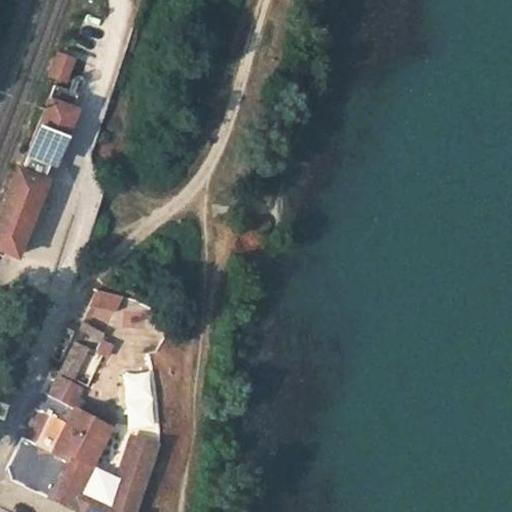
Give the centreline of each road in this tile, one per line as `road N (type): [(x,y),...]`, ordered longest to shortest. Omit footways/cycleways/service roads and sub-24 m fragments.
road 1 (track): [(261,0),(211,166),(99,275),(55,304)]
road 2 (residential): [(0,449),(55,304)]
